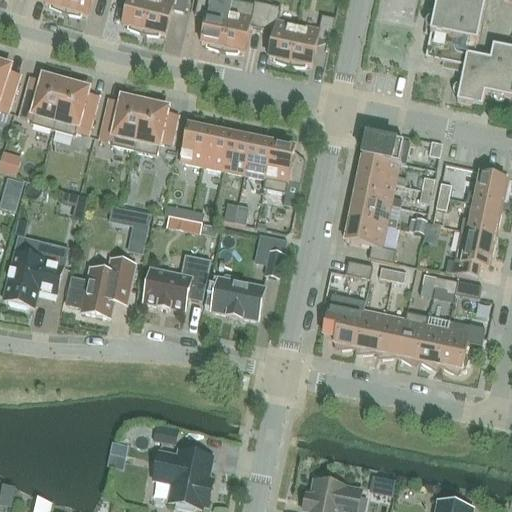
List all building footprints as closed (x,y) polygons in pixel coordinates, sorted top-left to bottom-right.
[(66,17),(70,0),(47,0),(45,7),(52,12),(62,16),(66,17)] [(70,0),(66,17),(69,19),(80,21),(88,20),(94,0),(70,0)] [(120,0),(130,2),(123,29),(129,33),(140,37),(144,38),(153,0),(120,0)] [(153,0),(144,38),(147,39),(159,40),(166,39),(173,13),(185,16),(188,0),(153,0)] [(223,55),(233,3),(217,0),(198,0),(195,18),(207,21),(202,47),(208,51),(219,55),(223,55)] [(483,22),(487,0),(438,0),(436,13),(483,22)] [(251,30),(263,32),(268,7),(254,5),(254,8),(233,3),(223,55),(226,56),(238,57),(245,56),(251,30)] [(290,70),(298,29),(278,25),(281,10),(268,7),(263,32),(275,35),(269,61),(276,65),(287,69),(290,70)] [(464,76),(468,58),(475,59),(483,22),(436,13),(426,61),(451,66),(459,71),(458,74),(461,75),(462,75),(464,75),(464,76)] [(319,33),(298,29),(290,70),(294,70),(305,71),(313,70),(318,44),(330,46),(335,21),(322,19),(319,33)] [(508,101),(511,81),(511,52),(510,52),(494,49),(491,62),(492,63),(485,96),(486,96),(508,101)] [(492,63),(475,59),(468,58),(464,76),(464,75),(457,105),(483,110),(486,96),(485,96),(492,63)] [(0,114),(9,117),(20,84),(8,80),(11,71),(4,68),(5,65),(0,62),(0,114)] [(53,134),(67,84),(63,83),(64,80),(52,79),(51,82),(44,80),(41,90),(29,87),(20,121),(32,124),(31,128),(53,134)] [(71,85),(67,84),(53,134),(76,140),(77,137),(89,140),(99,106),(87,103),(89,93),(82,91),(83,88),(72,82),(71,85)] [(134,155),(146,104),(142,103),(143,101),(130,100),(130,103),(123,102),(120,112),(108,109),(101,143),(113,146),(112,149),(134,155)] [(150,105),(146,104),(134,155),(157,160),(158,156),(170,159),(178,125),(166,122),(169,112),(161,111),(162,108),(151,102),(150,105)] [(203,170),(211,130),(210,133),(202,132),(203,128),(190,126),(181,166),(203,170)] [(224,174),(232,134),(231,137),(224,136),(224,133),(211,130),(203,170),(224,174)] [(245,179),(254,139),(253,139),(252,142),(245,140),(245,137),(232,134),(224,174),(245,179)] [(361,158),(361,159),(401,167),(402,167),(400,166),(404,145),(396,143),(397,139),(385,136),(384,141),(365,137),(362,153),(365,153),(364,159),(361,158)] [(264,193),(275,143),(274,143),(273,146),(266,145),(266,141),(254,139),(245,179),(266,183),(264,193)] [(288,146),(275,143),(264,193),(286,198),(289,186),(301,188),(306,164),(294,161),(296,151),(287,149),(288,146)] [(443,148),(432,146),(429,160),(440,162),(443,148)] [(23,160),(4,154),(0,165),(0,176),(16,181),(23,160)] [(453,157),(450,172),(473,177),(476,162),(453,157)] [(401,168),(401,167),(361,159),(357,180),(395,188),(399,168),(401,168)] [(481,177),(476,198),(474,208),(503,214),(509,181),(488,176),(488,179),(481,177)] [(392,202),(395,188),(357,180),(352,201),(391,210),(400,211),(402,204),(392,202)] [(422,194),(432,196),(435,184),(425,182),(422,194)] [(441,188),(438,200),(450,203),(452,190),(441,188)] [(422,194),(419,206),(430,208),(432,196),(422,194)] [(447,215),(450,203),(438,200),(435,213),(447,215)] [(387,231),(391,210),(352,201),(348,223),(387,231)] [(224,225),(235,227),(237,218),(236,218),(238,209),(227,207),(224,225)] [(497,242),(500,227),(503,214),(474,208),(469,236),(497,242)] [(192,226),(194,215),(182,213),(180,221),(180,223),(192,226)] [(150,219),(130,214),(126,231),(147,235),(150,219)] [(204,217),(194,215),(192,226),(202,228),(204,217)] [(248,220),(237,218),(235,227),(246,230),(248,220)] [(200,238),(202,228),(192,226),(180,223),(180,221),(168,219),(166,232),(200,238)] [(382,251),(387,231),(348,223),(345,237),(347,238),(345,245),(371,250),(369,262),(393,267),(396,254),(382,251)] [(427,226),(415,223),(413,237),(424,239),(427,226)] [(267,229),(265,252),(276,254),(279,230),(267,229)] [(493,259),(495,249),(497,242),(469,236),(461,234),(452,277),(479,283),(481,271),(488,272),(491,259),(493,259)] [(15,260),(4,305),(12,307),(11,311),(26,315),(29,313),(30,311),(35,312),(39,295),(57,299),(63,272),(66,260),(48,256),(49,252),(18,244),(15,260)] [(279,282),(284,259),(271,256),(266,280),(279,282)] [(202,305),(210,265),(187,261),(183,280),(151,274),(144,307),(159,310),(158,311),(171,314),(171,313),(185,316),(188,302),(202,305)] [(72,282),(66,309),(83,313),(82,316),(111,322),(115,306),(128,309),(130,297),(136,269),(112,264),(109,277),(91,273),(88,285),(72,282)] [(348,265),(345,278),(370,283),(373,270),(348,265)] [(392,286),(394,275),(381,272),(378,283),(392,286)] [(407,277),(394,275),(392,286),(404,288),(407,277)] [(435,292),(437,281),(424,278),(422,290),(435,292)] [(266,292),(239,286),(236,282),(227,280),(222,283),(219,282),(212,315),(227,318),(227,320),(243,323),(243,322),(259,325),(266,292)] [(458,286),(437,281),(435,292),(456,296),(458,286)] [(456,296),(455,299),(480,304),(483,291),(458,286),(456,296)] [(356,353),(364,315),(366,305),(332,298),(328,318),(340,320),(334,347),(341,349),(342,354),(356,353)] [(377,357),(385,319),(364,315),(356,353),(357,353),(357,352),(363,353),(363,358),(377,357)] [(398,362),(408,316),(407,316),(405,324),(385,319),(377,357),(378,357),(378,356),(384,357),(384,363),(398,362)] [(419,366),(429,320),(408,316),(398,362),(410,368),(413,363),(419,365),(419,366)] [(440,370),(450,325),(429,321),(429,320),(419,366),(431,373),(434,368),(440,369),(440,370)] [(471,329),(450,325),(440,370),(452,377),(455,372),(462,374),(470,337),(469,337),(471,329)] [(178,460),(160,456),(155,480),(173,484),(169,506),(177,507),(176,511),(182,511),(194,511),(195,511),(199,511),(202,511),(203,510),(208,511),(214,483),(209,482),(213,462),(179,455),(178,460)] [(358,511),(362,495),(346,492),(347,490),(333,488),(334,483),(319,480),(318,485),(315,484),(312,500),(307,499),(304,511),(358,511)] [(375,480),(372,495),(394,500),(397,485),(375,480)]
